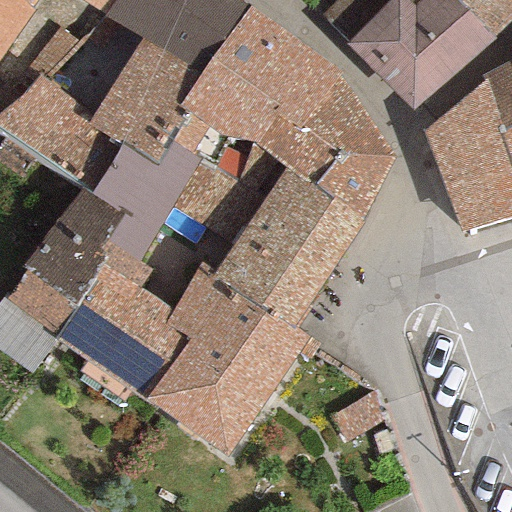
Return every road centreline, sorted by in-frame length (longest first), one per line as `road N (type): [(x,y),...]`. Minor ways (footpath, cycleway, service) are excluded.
road 1 (residential): [(442,511),(395,412),(374,334),(372,289),(401,147)]
road 2 (residential): [(511,33),(401,147)]
